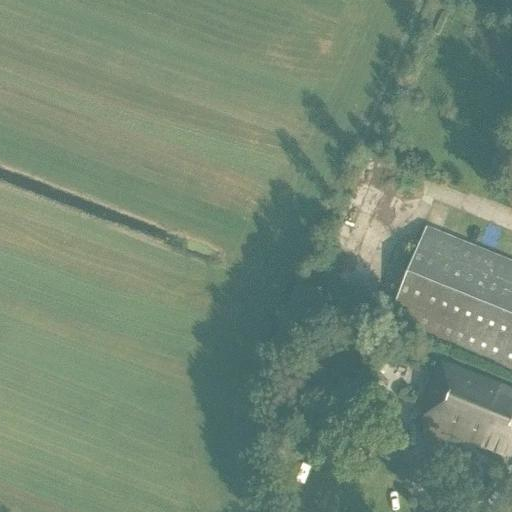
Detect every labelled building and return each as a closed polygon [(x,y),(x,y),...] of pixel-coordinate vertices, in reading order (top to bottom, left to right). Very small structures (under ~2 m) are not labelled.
[(351,227),(371,233),(384,193),(364,187),(351,227)] [(511,373),(511,263),(427,229),(388,323),(511,373)] [(474,244),(496,248),(499,233),(477,229),(474,244)] [(511,391),(441,364),(426,403),(430,404),(422,424),(511,459),(511,391)] [(396,423),(369,412),(358,439),(385,449),(396,423)]
